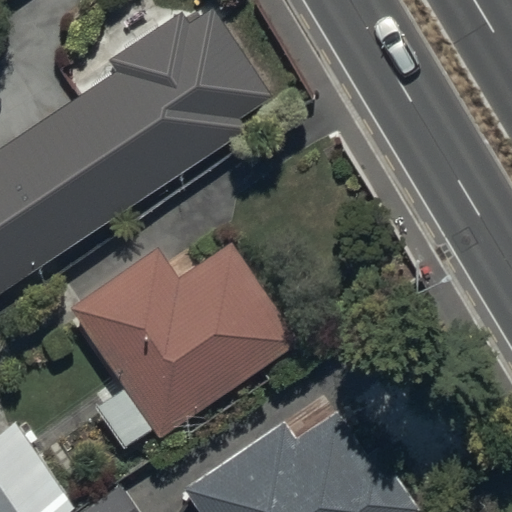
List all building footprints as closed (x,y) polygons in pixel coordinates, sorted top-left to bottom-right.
[(214,0),(187,18),(179,5),(108,52),(116,65),(0,142),(0,288),(251,123),(243,112),(275,91),(214,0)] [(93,329),(162,433),(303,340),(234,236),(182,270),(163,242),(74,301),(93,329)] [(342,404),(299,432),(285,412),(186,478),(208,511),(417,511),(431,503),(385,435),(369,445),(342,404)] [(0,429),(0,511),(63,511),(76,504),(18,418),(0,429)] [(80,511),(144,511),(125,483),(80,511)]
